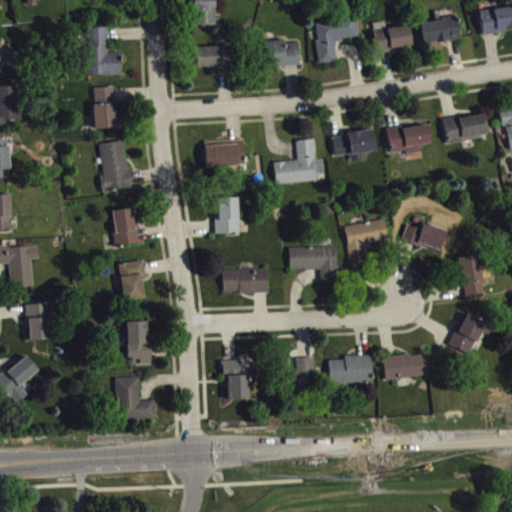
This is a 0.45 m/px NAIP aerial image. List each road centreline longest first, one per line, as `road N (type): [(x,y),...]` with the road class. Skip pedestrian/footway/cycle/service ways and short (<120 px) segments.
road 1 (primary): [(0,461),(511,437)]
road 2 (residential): [(191,452),(188,322),(157,108),(153,0)]
road 3 (residential): [(157,108),(281,103),(511,66)]
road 4 (residential): [(188,322),(386,315),(404,302)]
